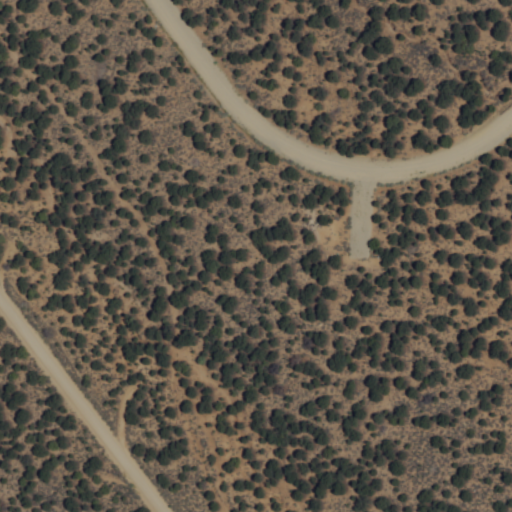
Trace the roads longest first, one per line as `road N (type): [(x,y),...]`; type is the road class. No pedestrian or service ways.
road 1 (residential): [(153,0),(218,91),(260,131),(344,167),(403,167),(448,155),(511,106)]
road 2 (residential): [(0,303),(158,511)]
